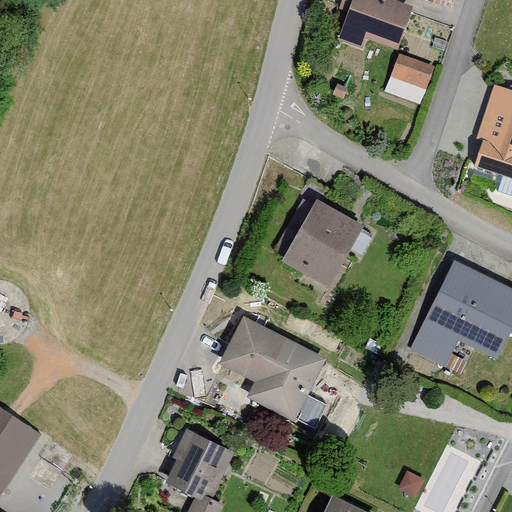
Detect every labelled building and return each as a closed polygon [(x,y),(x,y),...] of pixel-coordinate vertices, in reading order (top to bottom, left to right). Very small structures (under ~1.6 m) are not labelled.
[(408,12),(375,0),(359,0),(349,29),(395,47),(408,12)] [(431,72),(403,62),(392,92),(420,102),(431,72)] [(511,95),(499,92),(478,166),(511,175),(511,95)] [(319,204),(286,261),(325,283),(357,226),(319,204)] [(511,314),(511,290),(459,265),(420,345),(444,357),(456,332),(494,351),(511,314)] [(321,360),(248,323),(229,360),(265,378),(258,393),(294,412),(321,360)] [(0,511),(0,495),(37,438),(0,414),(0,511)] [(194,435),(173,479),(214,498),(235,455),(194,435)] [(361,511),(333,499),(327,511),(361,511)]
